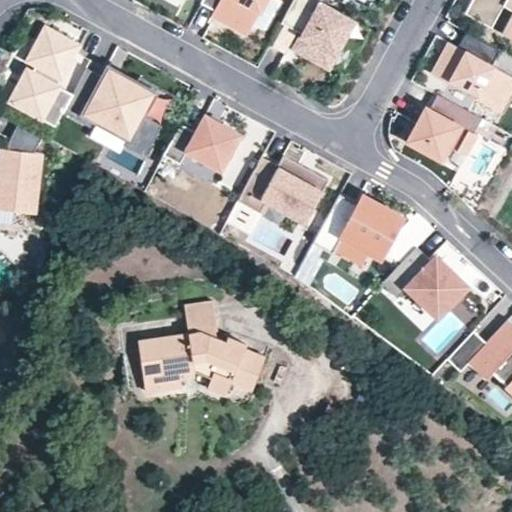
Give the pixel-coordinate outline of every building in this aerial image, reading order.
[(246,33),(264,0),(201,0),(200,2),(213,9),(211,14),(246,33)] [(329,67),(354,19),(320,0),(319,0),(292,0),(281,22),(301,33),(295,44),(309,52),(307,55),(329,67)] [(511,0),(471,0),(464,12),(511,38),(511,0)] [(72,93),(51,82),(55,76),(60,78),(78,44),(44,26),(26,60),(35,65),(31,71),(26,68),(9,101),(54,126),(62,111),(72,93)] [(501,52),(468,34),(459,49),(451,45),(433,77),(451,86),(453,82),(479,97),(477,101),(501,113),(511,92),(511,77),(493,68),(501,52)] [(102,76),(98,84),(108,90),(117,72),(107,66),(102,76)] [(141,114),(156,86),(138,76),(135,82),(117,72),(108,90),(98,84),(102,76),(86,67),(72,93),(62,111),(89,126),(94,118),(128,137),(123,144),(144,156),(161,124),(141,114)] [(473,136),(481,122),(437,98),(429,112),(425,110),(419,121),(424,124),(421,129),(416,126),(406,145),(441,163),(445,156),(455,152),(466,158),(477,139),(473,136)] [(220,169),(239,134),(204,115),(195,131),(180,123),(162,154),(179,163),(186,150),(220,169)] [(421,129),(424,124),(419,121),(416,126),(421,129)] [(30,149),(36,137),(14,126),(7,140),(11,150),(0,148),(0,206),(40,210),(44,150),(30,149)] [(305,220),(327,179),(308,168),(306,173),(299,169),(302,165),(283,154),(277,165),(261,156),(237,200),(259,212),(266,199),(305,220)] [(380,255),(401,217),(361,196),(357,204),(339,194),(312,243),(332,253),(335,248),(342,234),(369,249),(380,255)] [(266,199),(259,212),(263,214),(267,205),(266,199)] [(267,205),(303,224),(305,220),(266,199),(267,205)] [(361,262),(369,249),(342,234),(335,248),(361,262)] [(470,292),(439,263),(435,268),(420,254),(385,290),(401,305),(411,295),(441,323),(470,292)] [(0,272),(0,286),(4,288),(9,276),(0,272)] [(209,334),(210,325),(217,324),(213,300),(184,304),(188,332),(138,340),(143,378),(160,376),(161,378),(181,376),(180,374),(183,374),(195,372),(196,371),(210,378),(208,383),(227,391),(230,382),(234,371),(256,380),(265,356),(244,347),(246,343),(228,336),(226,340),(209,334)] [(511,394),(511,350),(511,349),(511,322),(508,319),(486,342),(473,330),(446,358),(460,371),(468,362),(485,378),(492,371),(506,384),(504,387),(511,394)] [(256,380),(234,371),(230,382),(251,391),(256,380)] [(161,378),(160,376),(143,378),(145,393),(182,388),(181,376),(161,378)] [(227,391),(208,383),(207,388),(225,396),(227,391)] [(346,411),(329,402),(320,418),(338,428),(346,411)]
